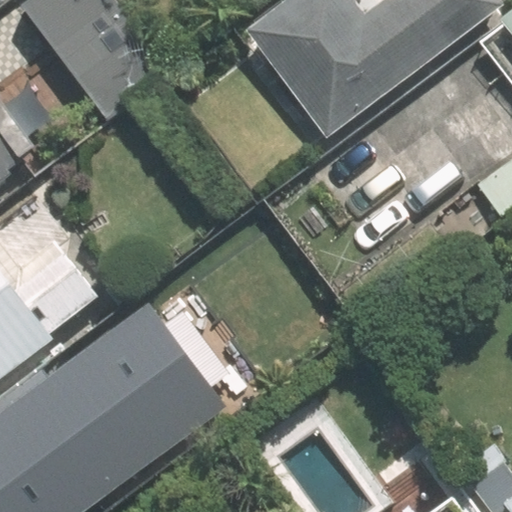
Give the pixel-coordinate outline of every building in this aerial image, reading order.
[(35,0),(33,2),(115,120),(181,74),(130,0),(35,0)] [(373,0),(308,0),(263,32),(339,139),(511,15),(511,0),(376,0),(374,2),(373,0)] [(511,24),(486,44),(511,79),(511,24)] [(0,187),(28,165),(0,130),(0,187)] [(0,387),(125,293),(45,187),(0,221),(0,387)] [(277,215),(235,244),(295,329),(337,299),(277,215)] [(154,375),(110,321),(0,409),(0,511),(97,511),(144,475),(99,419),(154,375)] [(455,511),(425,511),(413,494),(387,511),(480,511),(472,501),(455,511)]
